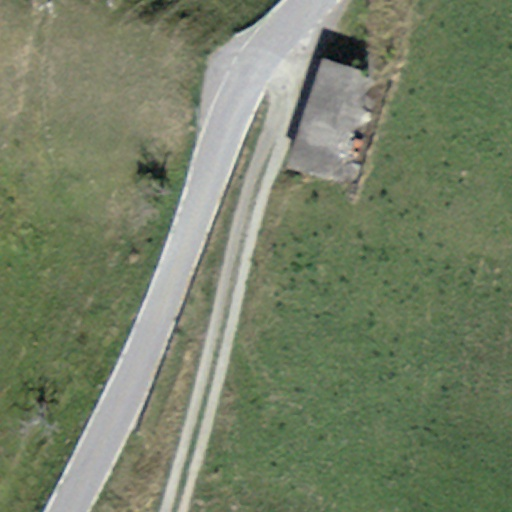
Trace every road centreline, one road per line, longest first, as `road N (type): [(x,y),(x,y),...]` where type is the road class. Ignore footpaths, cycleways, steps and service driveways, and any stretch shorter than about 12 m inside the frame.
road 1 (tertiary): [(308,0),(239,92),(105,433),(63,511)]
road 2 (track): [(170,511),(300,9)]
